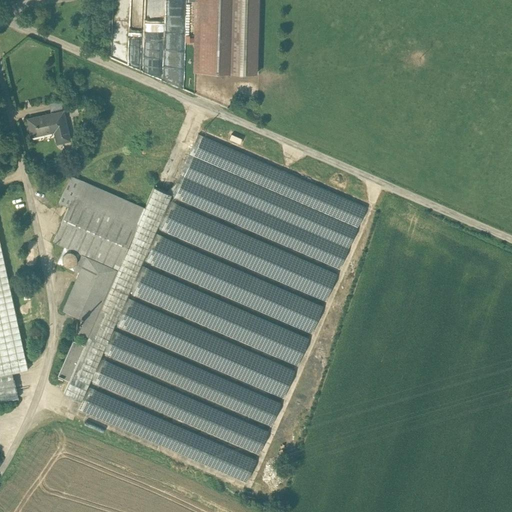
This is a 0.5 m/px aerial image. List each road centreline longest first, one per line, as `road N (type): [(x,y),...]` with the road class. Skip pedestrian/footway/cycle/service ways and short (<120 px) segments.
road 1 (unclassified): [(0,17),(511,239)]
road 2 (residential): [(0,469),(35,400),(54,333),(0,71)]
